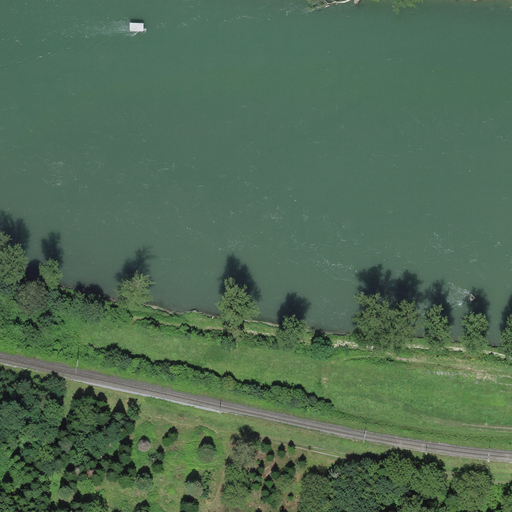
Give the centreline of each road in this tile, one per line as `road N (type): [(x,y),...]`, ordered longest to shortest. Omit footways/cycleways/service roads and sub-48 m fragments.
road 1 (track): [(211,511),(245,441),(511,481)]
road 2 (track): [(375,350),(511,357)]
